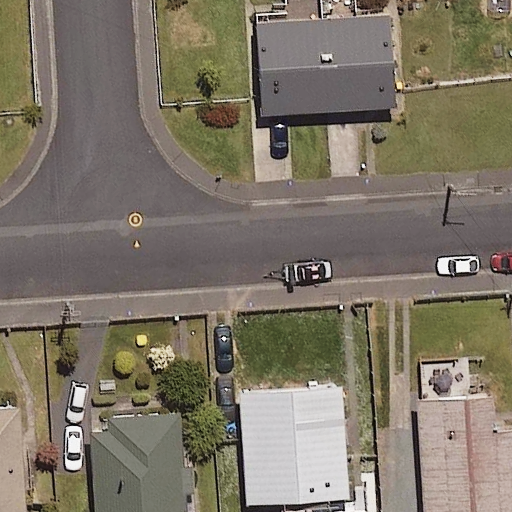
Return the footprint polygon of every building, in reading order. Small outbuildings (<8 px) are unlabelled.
[(382,3),(248,11),(253,103),(387,95),(382,3)] [(412,357),(418,511),(511,511),(508,421),(484,422),(482,383),(465,383),(464,355),(412,357)] [(340,487),(331,374),(232,382),(240,494),(340,487)] [(0,511),(24,511),(18,392),(0,392),(0,511)] [(95,511),(184,511),(183,480),(194,479),(192,446),(181,446),(178,400),(106,404),(107,420),(90,421),(95,511)]
